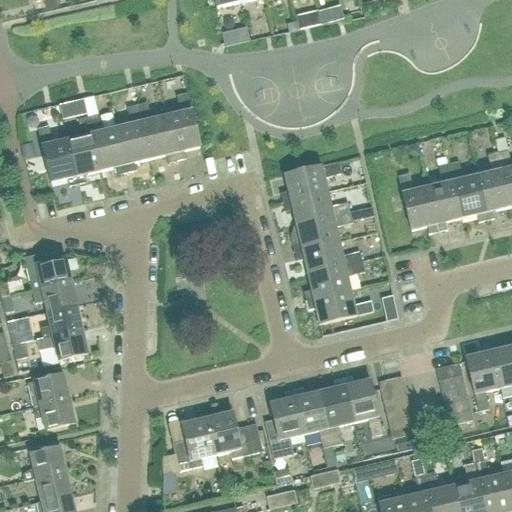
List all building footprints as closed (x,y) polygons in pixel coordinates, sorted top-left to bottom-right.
[(241,6),(239,0),(212,0),(216,12),(241,6)] [(179,116),(165,119),(175,163),(185,161),(183,154),(199,150),(190,113),(187,96),(175,98),(179,116)] [(147,105),(135,107),(149,162),(165,158),(166,165),(175,163),(165,119),(151,123),(147,105)] [(130,128),(115,132),(126,175),(136,173),(134,165),(149,162),(135,107),(126,109),(130,128)] [(97,116),(86,119),(99,174),(116,170),(117,177),(126,175),(115,132),(101,135),(97,116)] [(81,140),(66,144),(76,187),(87,184),(85,178),(99,174),(86,119),(76,121),(81,140)] [(76,187),(66,144),(52,147),(48,128),(37,131),(41,150),(40,150),(49,186),(67,182),(68,188),(76,187)] [(497,155),(509,210),(511,208),(511,168),(509,170),(507,153),(497,155)] [(476,177),(486,223),(496,221),(494,213),(509,210),(497,155),(486,158),(490,174),(476,177)] [(280,196),(281,204),(327,194),(324,180),(340,176),(338,165),(284,177),(288,194),(280,196)] [(447,167),(459,221),(476,217),(478,225),(486,223),(476,177),(461,181),(458,165),(447,167)] [(440,185),(426,189),(436,235),(446,232),(444,224),(459,221),(447,167),(437,169),(440,185)] [(436,235),(426,189),(412,192),(408,176),(397,178),(400,194),(409,232),(426,228),(428,236),(436,235)] [(292,213),(296,227),(349,215),(347,205),(330,208),(327,194),(281,204),(284,215),(292,213)] [(289,237),(293,254),(338,244),(335,229),(351,226),(351,224),(349,216),(349,215),(296,227),(292,229),(289,237)] [(303,260),(307,277),(361,265),(359,254),(341,258),(338,244),(293,254),(295,262),(303,260)] [(41,292),(71,285),(66,261),(46,266),(44,255),(23,260),(31,295),(41,292)] [(303,294),(305,304),(349,293),(346,279),(364,275),(361,265),(307,277),(310,292),(303,294)] [(0,286),(0,296),(1,301),(10,299),(6,285),(0,286)] [(41,292),(46,316),(77,309),(71,285),(41,292)] [(349,293),(305,304),(307,312),(314,310),(318,328),(373,314),(370,303),(352,308),(349,293)] [(10,299),(1,301),(4,315),(13,314),(10,299)] [(42,341),(52,339),(82,332),(77,309),(46,316),(49,328),(40,330),(42,341)] [(9,333),(12,348),(20,346),(17,332),(9,333)] [(82,332),(52,339),(57,362),(87,355),(82,332)] [(497,344),(488,346),(498,391),(511,388),(511,349),(498,352),(497,344)] [(20,346),(12,348),(15,362),(24,360),(20,346)] [(498,391),(488,346),(478,349),(480,356),(464,360),(476,414),(487,412),(483,395),(498,391)] [(6,349),(0,350),(0,363),(0,365),(9,364),(6,349)] [(435,371),(437,382),(460,377),(457,366),(435,371)] [(27,386),(33,410),(70,402),(64,377),(27,386)] [(437,382),(440,394),(463,389),(460,377),(437,382)] [(352,379),(342,381),(353,426),(366,423),(370,440),(382,437),(369,384),(354,387),(352,379)] [(378,385),(380,396),(404,390),(401,380),(378,385)] [(335,391),(319,395),(332,448),(342,446),(338,429),(353,426),(342,381),(333,383),(335,391)] [(440,394),(443,405),(465,400),(463,389),(440,394)] [(302,390),(293,392),(303,437),(318,434),(322,451),(332,448),(319,395),(304,398),(302,390)] [(380,396),(383,408),(407,402),(404,390),(380,396)] [(303,437),(293,392),(283,394),(285,403),(269,407),(278,444),(284,470),(294,467),(288,441),(303,437)] [(443,405),(446,416),(468,411),(465,400),(443,405)] [(70,402),(33,410),(35,421),(42,419),(45,433),(75,425),(70,402)] [(383,408),(386,419),(409,413),(407,402),(383,408)] [(468,411),(446,416),(449,428),(471,423),(468,411)] [(215,457),(206,421),(204,412),(194,414),(196,423),(180,427),(184,443),(172,446),(178,473),(202,468),(200,461),(215,457)] [(386,419),(388,430),(412,424),(409,413),(386,419)] [(232,415),(206,421),(215,457),(229,454),(231,461),(262,454),(256,427),(236,431),(232,415)] [(412,424),(388,430),(391,441),(415,436),(412,424)] [(22,477),(24,485),(35,483),(35,481),(66,474),(60,450),(56,451),(54,444),(28,451),(29,457),(32,470),(22,477)] [(484,464),(474,466),(484,511),(510,511),(503,478),(488,481),(484,464)] [(468,485),(453,489),(458,511),(484,511),(474,466),(464,469),(468,485)] [(337,472),(309,479),(312,492),(340,486),(337,473),(337,472)] [(35,481),(35,483),(40,504),(40,505),(72,498),(66,474),(35,481)] [(434,475),(424,478),(431,511),(458,511),(453,489),(438,492),(434,475)] [(511,511),(511,475),(503,478),(510,511),(511,511)] [(418,497),(403,500),(405,511),(431,511),(424,478),(414,480),(418,497)] [(405,511),(403,500),(388,504),(384,487),(374,489),(378,511),(405,511)] [(265,499),(269,511),(296,506),(293,493),(265,499)] [(36,511),(75,511),(72,498),(40,505),(40,504),(35,505),(36,511)]
